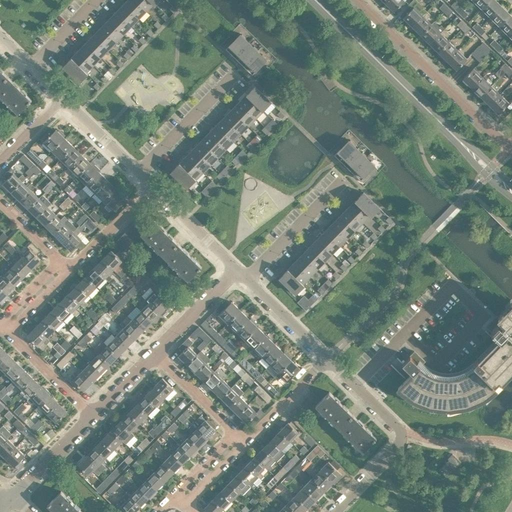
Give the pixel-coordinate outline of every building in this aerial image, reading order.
[(138,18),(146,11),(134,0),(127,0),(124,4),(138,18)] [(155,5),(150,0),(134,0),(146,11),(153,3),(155,5)] [(394,12),(404,1),(405,0),(387,0),(385,3),(394,12)] [(481,9),(489,0),(472,0),(478,5),(476,8),(479,11),(481,9)] [(501,6),(494,0),(489,0),(481,9),(490,17),(501,6)] [(459,14),(463,9),(455,1),(451,5),(459,14)] [(443,12),(448,7),(444,3),(439,8),(443,12)] [(130,26),(138,18),(124,4),(116,12),(130,26)] [(499,26),(509,15),(501,6),(490,17),(499,26)] [(403,18),(412,26),(427,11),(423,8),(419,12),(414,7),(403,18)] [(448,16),(452,12),(448,7),(443,12),(448,16)] [(463,18),(468,14),(463,9),(459,14),(463,18)] [(421,35),(431,24),(426,19),(430,15),(427,11),(412,26),(421,35)] [(123,34),(130,26),(116,12),(108,20),(123,34)] [(511,29),(511,17),(509,15),(499,26),(507,34),(511,29)] [(115,42),(123,34),(108,20),(101,27),(115,42)] [(461,29),(466,25),(461,20),(456,25),(461,29)] [(476,31),(481,27),(476,22),(472,27),(476,31)] [(433,23),(431,24),(421,35),(430,44),(440,33),(444,29),(441,25),(438,28),(433,23)] [(465,33),(470,29),(466,25),(461,29),(465,33)] [(108,49),(115,42),(101,27),(93,35),(108,49)] [(481,35),(485,31),(481,27),(476,31),(481,35)] [(430,44),(438,53),(449,42),(440,33),(430,44)] [(245,38),(241,34),(240,35),(239,34),(232,42),(230,39),(223,46),(232,55),(230,57),(232,59),(248,43),(244,39),(245,38)] [(100,57),(108,49),(93,35),(86,43),(100,57)] [(494,48),(498,44),(494,39),(489,44),(494,48)] [(444,58),(447,61),(458,50),(449,42),(438,53),(437,54),(443,60),(444,58)] [(475,58),(487,46),(483,42),(471,54),(475,58)] [(93,65),(100,57),(86,43),(78,51),(93,65)] [(252,47),(248,43),(232,59),(241,68),(257,51),(257,50),(253,46),(252,47)] [(498,52),(502,48),(498,44),(494,48),(498,52)] [(479,62),(491,50),(487,46),(475,58),(479,62)] [(458,50),(447,61),(456,70),(467,59),(458,50)] [(87,74),(85,72),(93,65),(78,51),(71,58),(87,74)] [(261,55),(257,51),(241,68),(244,70),(245,68),(254,77),(261,70),(258,68),(266,60),(265,59),(266,58),(262,54),(261,55)] [(71,58),(61,69),(68,76),(70,74),(79,82),(87,74),(71,58)] [(504,72),(509,67),(504,63),(500,68),(504,72)] [(471,88),(482,77),(473,68),(462,79),(471,88)] [(31,100),(7,77),(0,84),(0,96),(8,105),(9,104),(12,107),(11,108),(17,114),(31,100)] [(471,88),(480,96),(491,86),(482,77),(471,88)] [(263,110),(271,102),(254,86),(247,94),(263,110)] [(480,96),(489,105),(500,94),(491,86),(480,96)] [(255,118),(263,110),(247,94),(239,102),(255,118)] [(500,94),(489,105),(498,114),(508,103),(500,94)] [(248,125),(255,118),(239,102),(231,110),(248,125)] [(240,133),(248,125),(231,110),(224,117),(240,133)] [(233,141),(240,133),(224,117),(216,125),(233,141)] [(225,149),(233,141),(216,125),(209,133),(225,149)] [(40,139),(51,151),(64,138),(63,137),(64,135),(60,131),(58,133),(55,130),(51,134),(48,131),(40,139)] [(217,156),(225,149),(209,133),(201,141),(217,156)] [(72,146),(64,138),(51,151),(60,159),(72,146)] [(341,165),(357,149),(353,145),(354,144),(350,140),(349,141),(348,140),(340,148),(338,145),(338,146),(332,152),(340,161),(338,163),(341,165)] [(210,164),(217,156),(201,141),(194,148),(210,164)] [(69,168),(81,155),(72,146),(60,159),(69,168)] [(38,164),(42,160),(30,148),(26,153),(38,164)] [(202,172),(210,164),(194,148),(186,156),(202,172)] [(365,157),(366,156),(362,152),(361,153),(357,149),(341,165),(349,174),(350,174),(365,157)] [(29,168),(33,164),(23,154),(19,158),(29,168)] [(90,163),(81,155),(69,168),(77,176),(90,163)] [(195,180),(202,172),(186,156),(179,164),(195,180)] [(369,161),(365,157),(350,174),(352,176),(354,174),(363,183),(369,176),(367,174),(374,166),(374,165),(374,164),(370,160),(369,161)] [(42,169),(46,164),(42,160),(38,164),(42,169)] [(98,172),(90,163),(77,176),(86,184),(98,172)] [(36,175),(40,171),(33,164),(29,168),(33,172),(36,175)] [(187,188),(195,180),(179,164),(168,174),(181,187),(183,184),(187,188)] [(29,176),(33,172),(29,168),(25,172),(29,176)] [(51,177),(55,173),(51,169),(47,173),(51,177)] [(11,192),(21,181),(25,178),(21,174),(18,178),(13,173),(12,173),(10,171),(8,171),(6,172),(4,173),(4,175),(4,177),(6,179),(2,184),(11,192)] [(86,184),(94,193),(107,180),(98,172),(86,184)] [(59,185),(63,181),(59,177),(55,181),(59,185)] [(50,189),(55,185),(50,180),(46,184),(50,189)] [(115,188),(107,180),(94,193),(103,201),(115,188)] [(26,186),(21,181),(11,192),(19,200),(30,190),(33,186),(30,183),(26,186)] [(46,193),(50,189),(46,184),(42,189),(46,193)] [(68,194),(72,189),(68,185),(64,189),(68,194)] [(124,197),(115,188),(103,201),(111,210),(124,197)] [(19,200),(28,209),(38,198),(30,190),(19,200)] [(371,216),(379,208),(363,192),(355,200),(371,216)] [(76,202),(81,198),(76,194),(72,198),(76,202)] [(38,198),(28,209),(36,217),(47,207),(50,203),(42,195),(38,198)] [(67,206),(72,201),(67,197),(63,201),(67,206)] [(371,216),(355,200),(347,208),(362,222),(369,215),(371,216)] [(63,210),(67,206),(63,201),(59,206),(63,210)] [(85,210),(89,206),(85,202),(81,206),(85,210)] [(36,217),(45,226),(55,215),(47,207),(36,217)] [(354,230),(362,222),(347,208),(340,216),(354,230)] [(98,223),(102,219),(93,210),(89,214),(98,223)] [(84,214),(80,218),(85,223),(80,227),(82,229),(83,230),(86,227),(90,231),(96,225),(84,214)] [(55,215),(45,226),(54,234),(68,220),(64,216),(60,220),(55,215)] [(347,237),(354,230),(340,216),(332,223),(347,237)] [(80,218),(76,222),(79,225),(80,227),(85,223),(80,218)] [(54,234),(62,242),(76,228),(68,220),(54,234)] [(137,220),(132,225),(141,233),(145,229),(137,220)] [(150,243),(164,257),(177,243),(154,220),(145,229),(141,233),(140,234),(146,240),(147,239),(150,243)] [(339,245),(347,237),(332,223),(325,231),(339,245)] [(76,228),(62,242),(71,251),(76,246),(81,240),(76,235),(79,232),(82,229),(80,227),(79,225),(76,228)] [(137,237),(140,234),(141,233),(132,225),(128,229),(137,237)] [(128,229),(124,233),(132,242),(137,237),(128,229)] [(332,253),(339,245),(325,231),(317,239),(332,253)] [(124,233),(120,238),(128,246),(132,242),(124,233)] [(124,251),(128,246),(120,238),(115,242),(124,251)] [(324,261),(332,253),(317,239),(310,247),(324,261)] [(81,240),(76,246),(79,249),(84,243),(81,240)] [(7,250),(11,245),(7,241),(3,245),(7,250)] [(26,246),(29,249),(21,258),(31,268),(39,259),(34,255),(39,250),(30,242),(26,246)] [(187,281),(201,267),(177,243),(164,257),(178,271),(179,270),(182,274),(181,275),(187,281)] [(11,254),(15,250),(11,245),(7,250),(11,254)] [(317,268),(324,261),(310,247),(302,254),(317,268)] [(111,250),(102,259),(113,269),(121,261),(123,263),(128,258),(119,250),(115,254),(111,250)] [(309,276),(317,268),(302,254),(295,262),(309,276)] [(23,276),(31,268),(21,258),(12,266),(23,276)] [(94,267),(105,278),(108,282),(112,278),(108,274),(113,269),(102,259),(94,267)] [(347,268),(350,265),(344,259),(341,262),(347,268)] [(303,286),(304,285),(302,284),(309,276),(295,262),(287,270),(303,286)] [(14,285),(23,276),(12,266),(4,275),(14,285)] [(96,286),(105,278),(94,267),(86,276),(96,286)] [(0,287),(6,294),(14,285),(4,275),(0,270),(0,277),(0,278),(0,287)] [(303,286),(287,270),(277,280),(285,288),(287,285),(295,294),(303,286)] [(128,287),(132,283),(124,274),(119,278),(128,287)] [(169,297),(154,282),(153,282),(145,274),(141,278),(145,283),(153,291),(145,299),(160,313),(163,309),(165,310),(169,306),(167,305),(168,304),(164,301),(169,297)] [(96,286),(86,276),(77,284),(88,295),(96,286)] [(137,291),(141,287),(145,283),(141,278),(133,286),(137,291)] [(88,295),(77,284),(69,293),(79,304),(84,308),(87,304),(83,300),(88,295)] [(133,296),(137,291),(133,286),(128,291),(133,296)] [(111,304),(115,300),(107,291),(103,295),(111,304)] [(79,304),(69,293),(60,301),(71,312),(75,316),(79,313),(74,309),(79,304)] [(120,308),(124,304),(120,299),(116,304),(120,308)] [(151,322),(160,313),(145,299),(142,302),(146,305),(140,311),(151,322)] [(71,312),(60,301),(52,310),(63,321),(71,312)] [(397,388),(402,392),(407,396),(412,399),(417,402),(423,404),(429,406),(436,407),(444,408),(453,408),(461,407),(466,406),(472,404),(478,401),(483,399),(488,395),(493,391),(498,387),(497,386),(511,370),(511,301),(497,317),(496,315),(486,326),(489,329),(497,337),(495,340),(485,330),(484,331),(494,341),(472,363),(465,368),(457,372),(450,373),(448,373),(438,372),(430,369),(422,363),(424,361),(421,358),(414,351),(410,356),(403,363),(397,358),(396,358),(411,373),(406,379),(391,364),(390,365),(405,380),(397,388)] [(218,314),(227,323),(239,310),(231,302),(218,314)] [(116,313),(120,308),(116,304),(111,308),(116,313)] [(95,321),(99,317),(90,308),(86,312),(95,321)] [(63,321),(52,310),(43,319),(54,329),(63,321)] [(227,323),(236,331),(248,319),(239,310),(227,323)] [(140,311),(132,320),(143,330),(151,322),(140,311)] [(103,326),(107,321),(103,317),(99,321),(103,326)] [(54,329),(43,319),(35,327),(46,338),(46,337),(54,329)] [(251,322),(248,319),(236,331),(244,340),(257,327),(256,326),(257,325),(253,320),(251,322)] [(134,339),(143,330),(132,320),(123,328),(134,339)] [(99,330),(103,326),(99,321),(94,326),(99,330)] [(213,337),(217,333),(209,324),(205,329),(213,337)] [(78,338),(82,334),(73,325),(69,330),(78,338)] [(46,344),(49,341),(46,337),(46,338),(35,327),(27,336),(37,346),(43,341),(46,344)] [(211,339),(198,327),(194,331),(198,335),(207,344),(211,339)] [(244,340),(253,348),(265,335),(257,327),(244,340)] [(134,339),(123,328),(115,337),(126,348),(134,339)] [(194,339),(198,335),(194,331),(190,335),(194,339)] [(222,345),(226,341),(217,333),(213,337),(222,345)] [(86,343),(91,338),(86,334),(82,338),(86,343)] [(274,344),(265,335),(253,348),(261,357),(274,344)] [(117,356),(126,348),(115,337),(106,346),(117,356)] [(82,347),(86,343),(82,338),(77,343),(82,347)] [(226,350),(230,345),(226,341),(222,345),(226,350)] [(61,355),(65,351),(57,342),(53,347),(61,355)] [(216,352),(220,348),(215,343),(211,348),(216,352)] [(270,365),(282,352),(274,344),(261,357),(270,365)] [(177,355),(186,364),(196,354),(187,345),(177,355)] [(109,365),(117,356),(106,346),(98,354),(109,365)] [(199,350),(196,354),(186,364),(194,372),(204,362),(208,358),(199,350)] [(235,358),(239,354),(234,350),(230,354),(235,358)] [(69,360),(74,356),(69,351),(65,356),(69,360)] [(224,360),(228,356),(224,352),(220,356),(224,360)] [(285,355),(282,352),(270,365),(278,373),(291,361),(290,359),(291,358),(287,354),(285,355)] [(0,367),(4,372),(15,361),(6,353),(0,359),(0,367)] [(100,374),(109,365),(98,354),(89,363),(100,374)] [(61,369),(69,360),(65,356),(56,364),(61,369)] [(243,366),(247,362),(243,358),(239,362),(243,366)] [(233,369),(237,364),(232,360),(228,364),(233,369)] [(13,380),(23,370),(15,361),(4,372),(13,380)] [(291,361),(278,373),(276,376),(279,379),(282,376),(287,382),(299,369),(291,361)] [(194,372),(203,381),(213,371),(213,370),(204,362),(194,372)] [(92,382),(100,374),(89,363),(81,372),(92,382)] [(252,375),(256,370),(250,364),(245,369),(252,375)] [(213,370),(213,371),(203,381),(212,389),(222,379),(222,380),(227,375),(217,366),(213,370)] [(241,377),(245,373),(241,369),(237,373),(241,377)] [(21,389),(32,378),(23,370),(13,380),(13,381),(6,388),(5,386),(0,391),(3,394),(4,393),(5,394),(8,391),(9,392),(17,384),(21,389)] [(92,382),(81,372),(72,380),(83,391),(92,382)] [(260,383),(264,379),(260,375),(256,379),(260,383)] [(250,385),(254,381),(249,377),(245,381),(250,385)] [(30,397),(40,386),(32,378),(21,389),(30,397)] [(154,387),(164,397),(173,389),(162,378),(154,387)] [(212,389),(220,398),(230,388),(222,380),(222,379),(212,389)] [(273,396),(277,392),(269,383),(264,387),(273,396)] [(231,388),(230,388),(220,398),(229,406),(239,396),(243,392),(234,384),(231,388)] [(258,394),(262,390),(258,385),(254,390),(258,394)] [(30,397),(26,401),(30,404),(33,401),(39,406),(49,395),(50,393),(45,388),(44,390),(40,386),(30,397)] [(164,397),(154,387),(145,395),(156,406),(164,397)] [(267,402),(271,398),(262,390),(258,394),(267,402)] [(307,396),(316,405),(320,400),(312,392),(307,396)] [(352,415),(347,410),(329,392),(320,400),(316,405),(315,406),(321,412),(322,411),(325,414),(325,415),(339,429),(352,415)] [(58,403),(49,395),(39,406),(47,414),(58,403)] [(145,395),(137,404),(147,415),(156,406),(145,395)] [(234,411),(238,415),(248,405),(239,396),(229,406),(230,407),(228,408),(233,412),(234,411)] [(312,409),(315,406),(316,405),(307,396),(303,401),(312,409)] [(179,412),(188,403),(183,399),(175,408),(179,412)] [(312,409),(303,401),(299,405),(307,413),(312,409)] [(22,403),(17,408),(19,410),(20,409),(22,411),(26,407),(22,403)] [(66,412),(58,403),(47,414),(56,422),(66,412)] [(127,411),(139,423),(147,415),(137,404),(133,407),(132,406),(127,411)] [(185,418),(194,409),(190,405),(182,414),(185,418)] [(247,423),(251,419),(254,422),(263,413),(258,408),(255,412),(248,405),(238,415),(247,423)] [(303,418),(307,413),(299,405),(294,409),(303,418)] [(175,417),(179,412),(175,408),(170,412),(175,417)] [(290,414),(299,422),(303,418),(294,409),(290,414)] [(8,420),(13,415),(8,411),(4,415),(8,420)] [(139,423),(127,411),(122,416),(123,418),(120,421),(130,432),(139,423)] [(200,422),(195,428),(206,438),(215,430),(199,415),(196,418),(200,422)] [(376,438),(352,415),(339,429),(353,443),(354,442),(357,445),(356,446),(362,452),(376,438)] [(17,428),(21,424),(17,419),(12,424),(17,428)] [(39,428),(43,424),(39,420),(34,425),(36,427),(37,426),(39,428)] [(115,423),(110,428),(111,430),(122,441),(125,444),(134,435),(130,432),(120,421),(116,425),(115,423)] [(162,429),(167,425),(162,421),(158,425),(162,429)] [(177,427),(173,422),(167,429),(171,433),(177,427)] [(203,442),(206,438),(195,428),(191,423),(187,426),(192,431),(187,436),(198,447),(198,446),(200,448),(204,443),(203,442)] [(289,441),(293,445),(296,441),(292,438),(298,432),(288,423),(279,431),(289,441)] [(21,432),(26,428),(21,424),(17,428),(21,432)] [(158,434),(159,432),(162,429),(158,425),(153,430),(158,434)] [(0,427),(0,445),(7,439),(11,434),(2,426),(0,427)] [(113,449),(122,441),(111,430),(103,439),(113,449)] [(279,431),(278,432),(271,440),(281,449),(289,441),(279,431)] [(35,445),(39,441),(30,432),(26,436),(35,445)] [(311,447),(315,443),(307,435),(303,440),(311,447)] [(194,451),(198,447),(187,436),(179,445),(190,455),(191,456),(196,452),(194,451)] [(145,447),(150,442),(145,438),(141,442),(145,447)] [(0,453),(5,458),(15,447),(7,439),(0,445),(0,453)] [(93,446),(105,458),(113,449),(103,439),(99,442),(98,441),(93,446)] [(155,448),(160,443),(157,440),(151,445),(155,448)] [(281,449),(271,440),(263,448),(275,461),(276,461),(285,453),(281,449)] [(141,451),(145,447),(141,442),(137,447),(141,451)] [(170,453),(181,464),(190,455),(179,445),(170,453)] [(320,457),(325,452),(317,445),(305,456),(310,460),(316,454),(320,457)] [(86,456),(101,471),(106,467),(101,462),(105,458),(93,446),(88,451),(89,452),(86,456)] [(303,454),(307,450),(303,446),(299,450),(303,454)] [(15,447),(5,458),(14,466),(24,456),(15,447)] [(275,461),(263,448),(254,457),(264,466),(269,472),(273,468),(270,466),(275,461)] [(31,458),(35,454),(31,450),(27,454),(31,458)] [(173,472),(181,464),(170,453),(162,462),(173,472)] [(295,463),(299,459),(295,454),(291,459),(295,463)] [(439,469),(438,470),(446,477),(446,476),(455,467),(460,462),(452,454),(447,459),(448,460),(439,469)] [(128,464),(133,459),(128,455),(124,460),(128,464)] [(93,470),(98,475),(101,471),(86,456),(77,465),(88,475),(93,470)] [(259,472),(264,466),(254,457),(252,456),(247,460),(249,462),(246,465),(258,477),(260,479),(263,476),(259,472)] [(305,465),(310,460),(305,456),(301,461),(305,465)] [(124,468),(128,464),(124,460),(120,464),(124,468)] [(330,463),(336,469),(339,466),(333,460),(330,463)] [(341,474),(336,469),(328,461),(320,470),(332,482),(332,483),(334,484),(339,479),(337,478),(341,474)] [(164,481),(173,472),(162,462),(154,470),(164,481)] [(286,471),(291,467),(286,463),(282,467),(286,471)] [(241,470),(237,474),(250,486),(252,488),(256,485),(253,483),(258,477),(246,465),(245,466),(244,464),(239,469),(241,470)] [(293,469),(297,473),(301,469),(297,465),(293,469)] [(278,480),(282,476),(286,471),(282,467),(274,476),(278,480)] [(145,479),(156,490),(164,481),(154,470),(145,479)] [(324,491),(332,483),(332,482),(320,470),(311,478),(324,491)] [(111,481),(116,477),(112,472),(107,477),(111,481)] [(232,479),(229,482),(239,492),(242,495),(250,486),(237,474),(237,475),(235,473),(231,477),(232,479)] [(120,484),(123,481),(127,477),(123,474),(116,480),(120,484)] [(289,482),(293,478),(289,474),(284,478),(289,482)] [(270,489),(274,484),(278,480),(274,476),(265,484),(270,489)] [(107,477),(100,484),(104,489),(111,481),(107,477)] [(311,478),(303,487),(316,500),(324,491),(311,478)] [(153,493),(156,490),(145,479),(142,482),(139,479),(134,484),(132,483),(148,498),(148,497),(150,499),(154,494),(153,493)] [(96,480),(91,485),(100,493),(104,489),(100,484),(96,480)] [(239,492),(229,482),(221,491),(231,501),(239,492)] [(280,491),(285,486),(280,482),(276,486),(280,491)] [(124,492),(139,507),(148,498),(132,483),(129,486),(134,491),(129,496),(124,491),(124,492)] [(307,508),(316,500),(303,487),(294,496),(307,508)] [(261,497),(266,493),(261,489),(257,493),(261,497)] [(69,501),(66,498),(66,497),(60,491),(47,505),(54,511),(81,511),(70,500),(69,501)] [(221,491),(212,499),(222,509),(231,501),(221,491)] [(272,499),(276,495),(272,491),(268,495),(272,499)] [(134,511),(139,507),(124,492),(121,495),(125,499),(120,505),(118,503),(114,507),(118,511),(134,511)] [(294,496),(286,504),(294,511),(303,511),(307,508),(294,496)] [(253,506),(257,501),(253,497),(249,501),(253,506)] [(219,511),(222,509),(212,499),(204,508),(208,511),(219,511)] [(264,508),(268,503),(264,499),(259,503),(264,508)]
